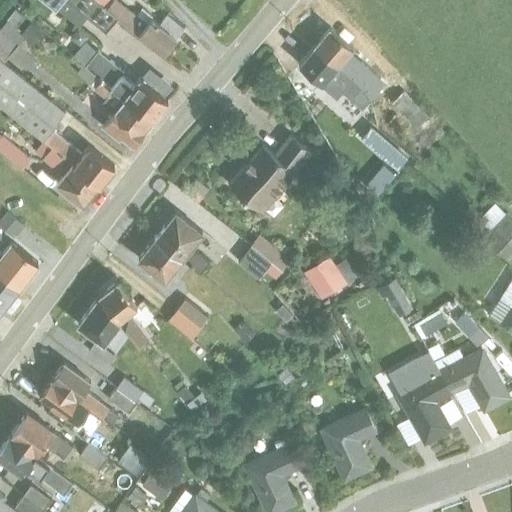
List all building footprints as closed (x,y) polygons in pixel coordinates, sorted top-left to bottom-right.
[(118,14),(100,0),(48,0),(79,25),(87,15),(106,30),(118,14)] [(100,0),(118,14),(164,51),(185,26),(168,12),(160,21),(152,15),(154,13),(142,5),(137,11),(122,0),(100,0)] [(0,26),(0,56),(4,61),(26,36),(34,43),(43,31),(30,20),(22,31),(17,27),(26,17),(15,8),(0,26)] [(314,42),(364,86),(372,93),(381,83),(348,52),(354,45),(330,24),(314,42)] [(79,27),(70,38),(81,46),(90,35),(79,27)] [(364,86),(314,42),(298,61),(322,81),(328,75),(354,99),(364,86)] [(86,64),(152,118),(168,98),(164,94),(139,74),(133,82),(121,74),(124,70),(97,48),(86,64)] [(4,61),(0,56),(0,103),(44,139),(100,184),(115,165),(88,144),(82,152),(52,128),(66,110),(4,61)] [(152,118),(86,64),(83,63),(77,72),(95,86),(94,88),(106,97),(102,102),(114,110),(102,125),(119,139),(122,134),(132,143),(152,118)] [(139,74),(164,94),(174,82),(149,63),(139,74)] [(405,87),(393,98),(417,124),(429,113),(405,87)] [(371,124),(362,134),(391,160),(400,149),(371,124)] [(262,139),(228,182),(263,210),(313,147),(289,130),(274,149),(262,139)] [(0,133),(0,149),(22,168),(31,157),(4,134),(2,136),(0,133)] [(100,184),(44,139),(36,151),(62,172),(56,179),(84,202),(100,184)] [(198,198),(209,185),(194,173),(183,186),(198,198)] [(511,215),(495,200),(473,223),(511,261),(511,259),(511,215)] [(154,235),(183,258),(201,272),(211,260),(197,249),(197,241),(205,231),(176,208),(154,235)] [(7,211),(0,219),(0,225),(13,237),(23,224),(7,211)] [(251,244),(283,269),(297,252),(285,242),(280,249),(261,233),(251,244)] [(183,258),(154,235),(137,257),(166,280),(183,258)] [(0,271),(18,287),(38,262),(11,240),(2,251),(0,249),(0,248),(0,247),(0,271)] [(283,269),(251,244),(239,259),(259,276),(265,269),(276,278),(283,269)] [(317,263),(305,271),(322,297),(328,293),(334,304),(347,295),(341,286),(358,274),(346,256),(336,262),(330,253),(316,261),(317,263)] [(0,309),(18,287),(0,271),(0,309)] [(290,310),(310,298),(296,274),(279,284),(287,298),(284,300),(290,310)] [(395,274),(376,285),(382,296),(387,294),(391,304),(393,304),(399,314),(413,305),(395,274)] [(511,275),(488,312),(511,327),(511,275)] [(99,293),(121,321),(139,345),(151,335),(135,315),(142,310),(117,278),(99,293)] [(121,321),(99,293),(77,323),(105,344),(121,321)] [(201,326),(197,331),(201,334),(207,326),(203,323),(209,316),(185,298),(177,308),(201,326)] [(283,303),(275,310),(286,321),(294,314),(283,303)] [(201,326),(177,308),(169,318),(192,337),(197,331),(201,326)] [(460,309),(454,323),(473,330),(479,316),(460,309)] [(244,319),(233,328),(246,342),(256,332),(244,319)] [(435,358),(453,392),(468,383),(484,409),(511,393),(511,392),(483,342),(464,353),(459,344),(435,358)] [(453,392),(435,358),(428,346),(390,366),(402,388),(395,392),(424,443),(454,427),(438,400),(453,392)] [(51,379),(90,407),(113,423),(119,413),(85,389),(92,380),(65,360),(51,379)] [(117,386),(136,400),(139,397),(148,404),(154,397),(124,376),(117,386)] [(90,407),(51,379),(38,395),(51,404),(49,405),(65,416),(67,414),(79,423),(90,407)] [(186,383),(177,390),(193,410),(207,399),(201,391),(195,395),(186,383)] [(136,400),(117,386),(108,398),(130,412),(138,402),(136,400)] [(366,405),(319,427),(344,481),(374,467),(361,439),(378,431),(366,405)] [(9,434),(45,461),(54,450),(63,457),(67,460),(77,447),(28,409),(9,434)] [(88,442),(105,454),(112,445),(95,432),(88,442)] [(45,461),(9,434),(0,446),(0,459),(21,475),(27,467),(64,494),(73,481),(55,468),(45,461)] [(277,447),(243,462),(266,511),(275,511),(298,502),(285,474),(302,467),(285,438),(275,442),(277,447)] [(105,454),(88,442),(80,454),(99,468),(108,456),(105,454)] [(45,461),(55,468),(63,457),(54,450),(45,461)] [(149,474),(141,485),(163,500),(171,489),(149,474)] [(23,494),(44,509),(52,498),(31,483),(23,494)] [(135,486),(128,496),(132,498),(129,502),(136,506),(138,503),(141,505),(147,494),(135,486)] [(167,511),(223,511),(195,492),(194,494),(185,487),(167,511)] [(41,511),(44,509),(23,494),(14,506),(4,499),(6,495),(0,490),(0,511),(41,511)] [(122,501),(114,511),(131,511),(134,509),(122,501)]
